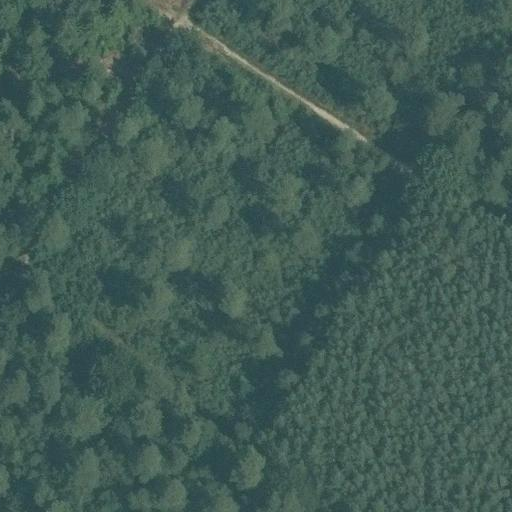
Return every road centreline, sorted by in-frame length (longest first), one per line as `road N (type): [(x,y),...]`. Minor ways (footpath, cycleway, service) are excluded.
road 1 (unknown): [(130,0),(511,245)]
road 2 (track): [(447,202),(511,92)]
